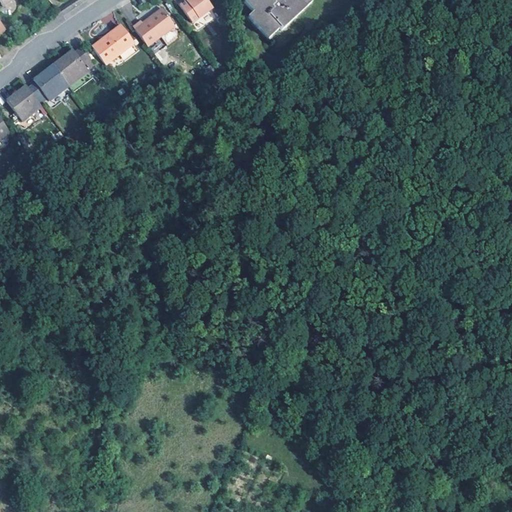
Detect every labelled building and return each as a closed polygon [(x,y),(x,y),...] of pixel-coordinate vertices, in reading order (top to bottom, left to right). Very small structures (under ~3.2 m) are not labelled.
[(180,0),(178,2),(192,21),(212,6),(207,0),(180,0)] [(249,0),(249,1),(258,11),(254,16),(275,38),(286,28),(289,31),(319,2),(317,0),(249,0)] [(162,8),(146,20),(157,39),(175,25),(162,8)] [(157,39),(146,20),(143,22),(142,20),(133,26),(148,45),(157,39)] [(113,30),(126,51),(136,44),(121,25),(113,30)] [(108,66),(126,51),(113,30),(112,32),(112,36),(95,49),(108,66)] [(178,37),(173,30),(162,37),(167,44),(178,37)] [(112,36),(112,32),(93,46),(95,49),(112,36)] [(54,65),(71,86),(90,71),(84,64),(92,58),(83,47),(76,53),(69,59),(66,56),(54,65)] [(76,53),(74,50),(66,56),(69,59),(76,53)] [(30,89),(45,107),(71,86),(54,65),(43,74),(45,78),(37,84),(30,89)] [(45,78),(43,74),(35,81),(37,84),(45,78)] [(30,89),(28,86),(17,95),(19,98),(30,89)] [(45,107),(30,89),(19,98),(17,95),(9,101),(26,122),(45,107)] [(0,144),(12,136),(0,119),(0,144)]
